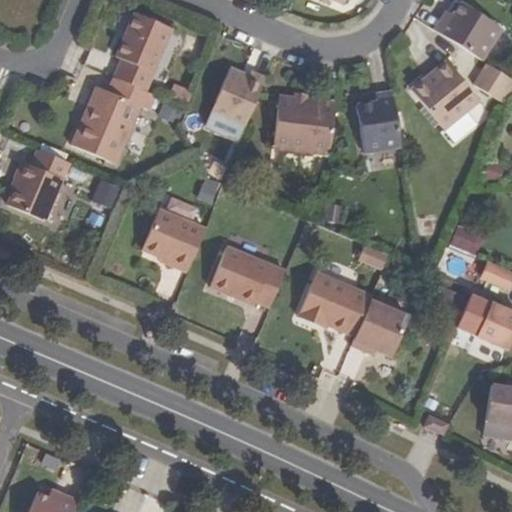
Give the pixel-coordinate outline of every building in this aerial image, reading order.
[(434,32),(482,61),(501,30),(460,4),(449,22),(443,18),(434,32)] [(123,61),(116,80),(145,92),(172,29),(136,15),(118,59),(123,61)] [(410,89),(442,130),(477,102),(445,61),(434,70),(436,73),(425,82),(422,79),(410,89)] [(499,102),(511,82),(511,80),(487,65),(473,86),(499,102)] [(210,114),(244,129),(265,79),(250,73),(248,77),(230,69),(210,114)] [(148,111),(155,96),(145,92),(116,80),(113,79),(107,93),(95,88),(87,109),(91,110),(82,131),(78,129),(70,147),(115,165),(140,108),(148,111)] [(502,104),(511,88),(511,82),(499,102),(502,104)] [(185,107),(191,92),(173,85),(167,99),(185,107)] [(364,154),(400,148),(391,92),(375,95),(377,103),(357,106),(364,154)] [(273,146),(329,153),(336,100),(306,97),(295,95),(280,93),(273,146)] [(178,124),(183,108),(163,102),(158,118),(178,124)] [(45,222),(69,164),(37,150),(30,167),(21,163),(15,179),(18,180),(7,206),(45,222)] [(99,180),(90,201),(107,208),(116,186),(99,180)] [(158,210),(141,250),(161,258),(171,263),(170,266),(186,272),(204,229),(158,210)] [(456,227),(450,246),(476,254),(482,236),(456,227)] [(363,245),(356,262),(379,272),(387,256),(363,245)] [(254,303),(268,309),(284,272),(226,248),(209,288),(253,307),(254,303)] [(480,279),(509,291),(511,284),(511,274),(486,264),(480,279)] [(326,325),(354,337),(369,301),(371,297),(316,273),(297,317),(316,325),(318,322),(326,325)] [(367,347),(390,357),(408,317),(369,301),(354,337),(350,346),(365,352),(367,347)] [(475,338),(507,352),(511,338),(511,313),(490,304),(475,338)] [(511,388),(506,388),(491,385),(483,436),(511,441),(511,388)] [(421,427),(440,436),(446,425),(426,416),(421,427)] [(57,501),(60,494),(50,490),(47,497),(57,501)] [(28,511),(72,511),(77,501),(60,494),(57,501),(47,497),(36,493),(28,511)]
